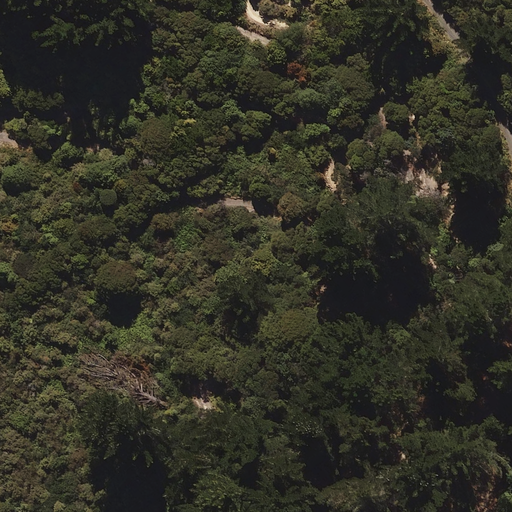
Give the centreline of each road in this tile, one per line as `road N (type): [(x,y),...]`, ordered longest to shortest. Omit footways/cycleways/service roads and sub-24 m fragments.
road 1 (track): [(511,288),(470,511)]
road 2 (track): [(435,0),(470,43),(511,119)]
